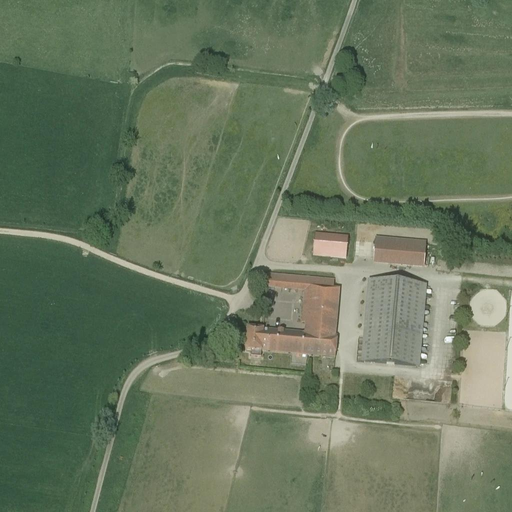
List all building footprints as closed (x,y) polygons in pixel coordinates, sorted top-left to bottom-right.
[(314,235),(312,256),(344,259),(346,238),(314,235)] [(375,239),(373,260),(423,265),(425,243),(375,239)] [(267,275),(266,289),(274,290),(275,276),(267,275)] [(247,329),(245,351),(251,352),(250,357),(260,358),(261,353),(303,356),(327,358),(335,359),(337,337),(329,336),(333,290),(334,281),(305,278),(304,292),(301,324),(305,325),(304,334),(247,329)] [(371,282),(364,363),(416,367),(423,286),(371,282)]
